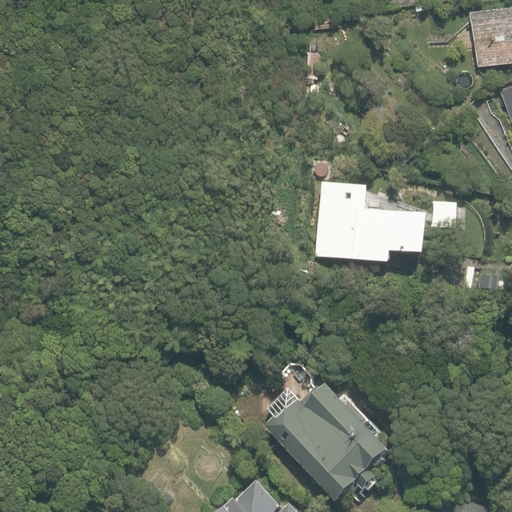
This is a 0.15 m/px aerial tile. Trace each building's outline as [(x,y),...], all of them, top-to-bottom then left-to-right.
[(511,6),(475,11),(482,64),(511,60),(511,6)] [(511,113),(511,85),(503,89),(511,113)] [(326,185),(318,259),(393,267),(394,256),(428,259),(432,219),(370,213),(372,190),(326,185)] [(502,293),(504,280),(482,277),(481,290),(502,293)] [(272,431),(341,503),(361,484),(368,492),(382,478),(377,470),(396,453),(371,427),(374,424),(357,406),(353,409),(334,388),(321,390),(319,392),(316,389),(308,397),(311,400),(306,404),(293,390),(275,407),(284,417),(272,431)] [(158,435),(176,451),(195,430),(177,414),(158,435)] [(227,511),(300,511),(294,505),(287,511),(261,482),(227,511)] [(490,511),(491,511),(448,496),(441,511),(490,511)]
